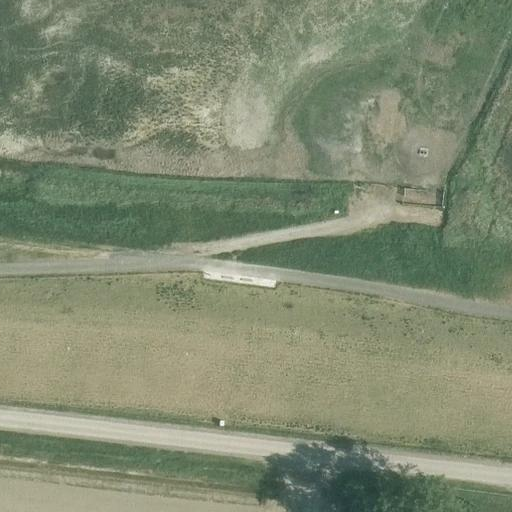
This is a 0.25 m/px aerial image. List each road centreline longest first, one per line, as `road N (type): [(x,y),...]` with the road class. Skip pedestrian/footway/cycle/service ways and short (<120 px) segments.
road 1 (unclassified): [(511,477),(0,417)]
road 2 (track): [(187,264),(0,240)]
